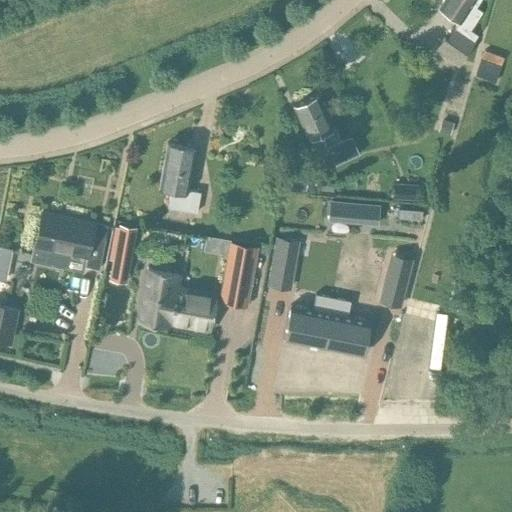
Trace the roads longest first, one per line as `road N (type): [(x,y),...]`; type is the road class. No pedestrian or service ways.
road 1 (residential): [(511,428),(408,434),(212,423),(0,390)]
road 2 (unclassified): [(0,150),(86,137),(185,96),(282,53),(355,0)]
road 3 (track): [(260,467),(93,459)]
